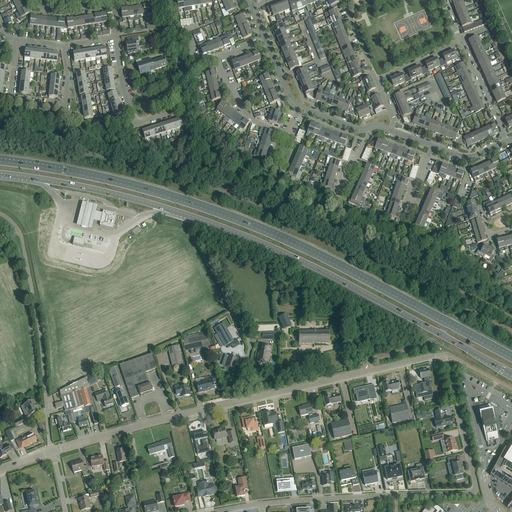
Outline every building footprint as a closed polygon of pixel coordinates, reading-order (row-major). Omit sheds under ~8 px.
[(180,0),(176,0),(178,9),(184,8),(182,0),(180,0)] [(190,7),(188,0),(182,0),(184,8),(184,12),(187,12),(190,11),(189,7),(190,7)] [(298,12),(293,0),(291,0),(292,2),(288,3),(293,14),(296,13),(297,16),(299,15),(298,12)] [(303,8),(299,0),(296,0),(295,0),(293,0),(298,12),(304,10),(303,8)] [(310,11),(305,0),(299,0),(303,8),(306,6),(308,11),(310,11)] [(313,3),(311,0),(305,0),(310,11),(312,10),(310,5),(313,3)] [(339,3),(337,0),(330,0),(328,1),(331,9),(338,7),(337,4),(339,3)] [(289,10),(286,1),(280,3),(284,12),(289,10)] [(284,12),(280,3),(275,5),(279,14),(284,12)] [(464,8),(462,3),(454,6),(456,11),(464,8)] [(26,9),(24,4),(16,8),(12,9),(13,11),(17,10),(18,13),(26,9)] [(143,5),(143,6),(145,15),(144,15),(145,19),(147,19),(151,18),(150,14),(149,5),(149,6),(147,6),(146,4),(143,5)] [(225,7),(221,9),(222,11),(225,9),(227,13),(228,12),(229,15),(234,13),(233,10),(235,9),(233,4),(225,7)] [(275,5),(267,9),(269,15),(272,14),(273,16),(275,15),(278,22),(281,21),(278,14),(279,14),(275,5)] [(18,13),(16,14),(18,19),(19,19),(21,21),(24,20),(26,17),(26,16),(29,14),(30,13),(29,11),(28,8),(26,9),(18,13)] [(467,13),(464,8),(456,11),(458,17),(467,13)] [(338,15),(335,9),(324,14),(326,20),(329,19),(338,15)] [(469,19),(467,13),(458,17),(460,22),(469,19)] [(36,26),(37,17),(34,17),(35,15),(31,15),(30,20),(28,20),(27,29),(32,29),(32,25),(35,26),(36,26)] [(236,20),(237,23),(237,24),(245,20),(243,15),(235,18),(231,20),(232,22),(236,20)] [(338,15),(329,19),(326,20),(328,26),(332,25),(340,21),(338,15)] [(471,24),(469,19),(460,22),(462,28),(465,26),(468,25),(471,24)] [(247,25),(245,20),(237,24),(237,23),(233,25),(234,27),(238,26),(239,29),(247,25)] [(343,27),(340,21),(332,25),(334,30),(343,27)] [(286,28),(284,23),(282,24),(273,28),(274,31),(272,32),(273,34),(286,28)] [(239,29),(235,30),(238,35),(241,34),(249,31),(249,30),(249,29),(250,28),(249,25),(247,25),(239,29)] [(345,33),(343,27),(334,30),(336,36),(345,33)] [(289,28),(286,28),(273,34),(274,36),(276,35),(277,38),(286,35),(284,32),(289,30),(289,28)] [(251,34),(252,33),(251,30),(249,30),(249,31),(241,34),(238,35),(238,37),(242,36),(243,39),(251,36),(251,34)] [(226,37),(225,33),(223,34),(224,38),(221,39),(224,47),(226,46),(227,48),(230,46),(227,37),(226,37)] [(347,39),(345,33),(336,36),(339,42),(347,39)] [(221,39),(220,35),(218,36),(219,40),(216,41),(219,49),(224,47),(221,39)] [(277,44),(293,38),(292,36),(287,38),(286,35),(277,38),(278,42),(277,43),(277,44)] [(125,47),(126,49),(136,47),(136,42),(139,42),(138,37),(127,39),(127,42),(126,42),(126,47),(125,47)] [(216,41),(215,37),(212,38),(214,42),(211,43),(214,51),(219,49),(216,41)] [(479,42),(477,37),(468,41),(471,46),(479,42)] [(294,40),(293,38),(277,44),(278,46),(280,46),(281,49),(290,46),(289,42),(294,40)] [(350,45),(347,39),(339,42),(341,48),(350,45)] [(214,51),(211,43),(210,43),(208,40),(206,40),(208,44),(206,45),(205,45),(209,53),(214,51)] [(200,47),(198,48),(203,59),(205,58),(204,57),(206,56),(209,55),(210,55),(209,53),(205,45),(206,45),(204,41),(202,42),(204,46),(200,47)] [(481,47),(479,42),(471,46),(473,51),(481,47)] [(282,55),(297,49),(296,47),(294,48),(293,44),(290,46),(281,49),(283,53),(281,53),(282,55)] [(352,51),(350,45),(341,48),(343,54),(352,51)] [(137,52),(136,47),(126,49),(126,50),(127,50),(128,55),(129,55),(130,58),(141,56),(140,51),(137,52)] [(484,52),(481,47),(473,51),(475,56),(484,52)] [(298,51),(297,49),(282,55),(282,57),(284,56),(286,60),(294,56),(293,53),(298,51)] [(461,58),(458,52),(455,53),(454,50),(448,53),(452,61),(457,58),(457,60),(461,58)] [(255,51),(252,53),(252,54),(253,54),(256,62),(257,66),(259,65),(258,61),(261,60),(258,52),(256,53),(255,51)] [(354,56),(352,51),(343,54),(346,60),(354,56)] [(486,58),(484,52),(475,56),(478,62),(486,58)] [(452,61),(448,53),(442,56),(443,58),(440,60),(443,66),(446,65),(446,64),(452,61)] [(253,54),(252,54),(247,56),(251,64),(250,64),(252,68),(254,67),(252,63),(256,62),(253,54)] [(286,66),(302,59),(301,57),(298,58),(297,55),(294,56),(286,60),(287,63),(285,64),(286,66)] [(251,64),(247,56),(242,58),(245,66),(247,70),(249,69),(247,66),(250,64),(251,64)] [(357,62),(354,56),(346,60),(348,66),(357,62)] [(151,59),(137,64),(140,75),(167,66),(164,58),(152,62),(151,59)] [(245,66),(242,58),(237,60),(240,68),(241,72),(243,71),(242,68),(245,66)] [(443,66),(440,60),(438,61),(436,58),(430,61),(434,69),(439,66),(440,68),(443,66)] [(489,63),(486,58),(478,62),(480,67),(489,63)] [(301,66),(300,63),(302,61),(302,59),(286,66),(287,68),(288,67),(290,70),(301,66)] [(240,68),(237,60),(235,61),(234,60),(231,61),(235,71),(236,74),(238,73),(237,70),(240,68)] [(434,69),(430,61),(425,64),(426,66),(423,68),(426,74),(429,73),(428,72),(434,69)] [(359,68),(357,62),(348,66),(350,72),(359,68)] [(466,69),(463,63),(454,67),(457,73),(466,69)] [(491,68),(489,63),(480,67),(483,72),(491,68)] [(426,74),(423,68),(420,69),(419,66),(413,69),(417,77),(422,74),(422,76),(426,74)] [(298,76),(296,77),(297,79),(312,73),(312,71),(309,72),(307,68),(305,69),(302,70),(296,73),(298,76)] [(361,74),(359,68),(350,72),(353,78),(361,74)] [(493,73),(491,68),(483,72),(485,77),(493,73)] [(417,77),(413,69),(407,72),(408,74),(406,76),(408,82),(411,81),(411,80),(417,77)] [(466,69),(457,73),(455,74),(456,78),(459,76),(460,79),(468,75),(466,69)] [(206,76),(207,79),(216,77),(215,75),(217,75),(216,71),(206,73),(202,74),(202,76),(206,76)] [(313,75),(312,73),(297,79),(297,81),(299,80),(301,83),(309,80),(308,77),(313,75)] [(496,79),(493,73),(485,77),(487,83),(496,79)] [(260,81),(261,84),(269,81),(269,78),(270,78),(269,74),(259,78),(255,80),(256,82),(260,81)] [(408,82),(406,76),(403,77),(401,74),(396,77),(399,85),(405,82),(405,84),(408,82)] [(471,80),(468,75),(460,79),(462,84),(471,80)] [(367,79),(366,76),(360,79),(361,82),(362,82),(365,87),(372,83),(370,78),(367,79)] [(399,85),(396,77),(390,80),(391,83),(388,84),(391,90),(394,89),(394,87),(399,85)] [(498,84),(496,79),(487,83),(490,88),(498,84)] [(301,89),(317,83),(316,81),(311,83),(309,80),(301,83),(302,87),(300,88),(301,89)] [(474,86),(471,80),(462,84),(465,90),(474,86)] [(271,86),(269,81),(261,84),(257,85),(258,87),(262,86),(263,89),(271,86)] [(317,85),(317,83),(301,89),(302,92),(304,91),(305,94),(311,92),(314,91),(312,87),(317,85)] [(375,90),(372,83),(365,87),(367,93),(366,93),(368,96),(374,93),(372,91),(375,90)] [(501,89),(498,84),(490,88),(492,93),(501,89)] [(273,91),(271,86),(263,89),(260,90),(262,95),(265,94),(273,91)] [(476,92),(474,86),(465,90),(468,96),(476,92)] [(503,94),(501,89),(492,93),(494,98),(503,94)] [(275,94),(276,93),(275,90),(273,91),(265,94),(267,99),(276,96),(275,96),(275,94)] [(325,106),(331,90),(329,90),(327,95),(324,93),(320,102),(324,104),(323,105),(325,106)] [(331,90),(325,106),(327,107),(328,105),(331,106),(335,97),(336,94),(332,93),(333,91),(331,90)] [(318,91),(317,95),(311,92),(305,94),(307,99),(314,102),(316,103),(317,101),(320,102),(324,93),(318,91)] [(479,97),(476,92),(468,96),(470,101),(479,97)] [(222,99),(222,96),(221,93),(219,93),(219,94),(211,96),(211,95),(207,96),(208,102),(222,99)] [(375,96),(374,93),(368,96),(369,99),(370,99),(373,105),(380,101),(378,95),(375,96)] [(394,103),(409,97),(409,95),(404,97),(402,93),(393,97),(395,100),(393,101),(394,103)] [(336,110),(342,94),(340,94),(338,99),(335,97),(331,106),(334,108),(334,109),(336,110)] [(342,110),(345,102),(342,100),(344,95),(342,94),(336,110),(338,111),(338,109),(342,110)] [(505,99),(503,94),(494,98),(497,103),(505,99)] [(277,99),(278,99),(277,95),(275,96),(276,96),(267,99),(264,101),(265,103),(268,101),(270,105),(278,102),(277,99)] [(413,95),(409,97),(394,103),(395,105),(396,104),(398,107),(406,104),(405,101),(413,97),(413,95)] [(481,103),(479,97),(470,101),(473,107),(481,103)] [(226,104),(223,101),(217,109),(217,110),(214,113),(216,114),(218,111),(221,113),(227,106),(225,105),(226,104)] [(383,107),(380,101),(373,105),(375,110),(374,111),(376,114),(382,111),(381,108),(383,107)] [(354,109),(350,107),(351,104),(345,102),(342,110),(345,112),(344,114),(347,114),(359,119),(355,111),(354,109)] [(370,114),(366,106),(362,107),(360,102),(358,103),(365,119),(367,118),(366,116),(370,114)] [(365,119),(358,103),(356,104),(358,109),(355,111),(359,119),(362,118),(363,119),(365,119)] [(473,107),(469,109),(471,112),(475,111),(476,113),(484,109),(481,103),(473,107)] [(408,107),(406,104),(398,107),(399,111),(397,112),(398,113),(411,108),(414,107),(413,105),(408,107)] [(226,117),(231,110),(227,106),(221,113),(219,116),(220,117),(223,114),(225,116),(226,117)] [(411,111),(411,108),(398,113),(399,115),(401,115),(402,118),(408,116),(413,114),(411,111)] [(271,112),(270,116),(278,118),(279,116),(280,117),(281,113),(272,110),(271,110),(268,109),(267,111),(271,112)] [(230,120),(236,113),(231,110),(226,117),(225,116),(223,119),(227,123),(230,120)] [(235,123),(240,116),(236,113),(230,120),(227,123),(229,124),(232,126),(234,123),(235,123)] [(279,122),(280,119),(278,118),(270,116),(266,114),(265,116),(269,118),(268,121),(276,124),(277,122),(279,122)] [(422,130),(428,114),(426,114),(424,119),(421,117),(418,126),(421,127),(420,129),(422,130)] [(428,130),(432,121),(428,120),(430,115),(428,114),(422,130),(424,131),(425,129),(428,130)] [(404,123),(411,126),(413,127),(414,125),(418,126),(421,117),(416,115),(414,118),(408,116),(402,118),(404,123)] [(244,120),(240,116),(235,123),(234,123),(232,126),(234,128),(236,125),(239,127),(244,120)] [(247,122),(248,121),(245,118),(244,120),(239,127),(236,130),(238,131),(241,128),(244,130),(249,123),(247,122)] [(433,134),(439,118),(437,118),(435,123),(432,121),(428,130),(432,132),(431,133),(433,134)] [(439,134),(442,126),(439,124),(441,119),(439,118),(433,134),(435,135),(435,133),(439,134)] [(495,124),(491,126),(489,121),(487,122),(494,137),(496,136),(495,134),(498,133),(495,124)] [(316,126),(315,126),(314,125),(314,124),(311,122),(307,132),(306,136),(308,137),(309,133),(312,134),(313,134),(316,126)] [(444,138),(450,122),(448,122),(446,127),(442,126),(439,134),(442,136),(442,138),(444,138)] [(450,138),(453,130),(450,128),(452,123),(450,122),(444,138),(446,139),(446,137),(450,138)] [(494,137),(487,122),(485,123),(487,128),(484,129),(488,138),(491,136),(492,138),(494,137)] [(318,136),(321,128),(319,127),(320,126),(316,124),(315,126),(316,126),(313,134),(312,134),(311,138),(313,139),(315,135),(318,136)] [(488,138),(484,129),(481,131),(478,126),(477,127),(484,142),(485,141),(485,139),(488,138)] [(484,142),(477,127),(475,127),(477,133),(474,134),(478,142),(481,141),(481,143),(484,142)] [(323,138),(326,130),(321,128),(318,136),(316,140),(318,141),(320,137),(323,138)] [(265,132),(264,135),(263,136),(272,138),(272,136),(274,137),(275,133),(265,130),(261,129),(261,131),(265,132)] [(328,140),(331,132),(326,130),(323,138),(321,142),(324,143),(325,139),(328,140)] [(452,141),(454,142),(467,147),(463,139),(462,137),(457,135),(459,132),(453,130),(450,138),(453,140),(452,141)] [(473,147),(466,131),(464,132),(466,137),(463,139),(467,147),(471,146),(471,147),(473,147)] [(478,142),(474,134),(470,135),(468,131),(466,131),(473,147),(475,146),(474,144),(478,142)] [(328,140),(327,144),(329,145),(329,143),(333,145),(333,142),(334,142),(337,134),(331,132),(328,140)] [(270,144),(272,138),(263,136),(264,135),(260,134),(259,136),(263,138),(262,141),(270,144)] [(342,136),(337,134),(334,142),(333,142),(333,145),(332,146),(334,147),(335,143),(339,144),(342,136)] [(339,144),(337,148),(339,149),(341,145),(344,146),(347,139),(353,141),(354,139),(348,137),(347,138),(345,137),(346,136),(342,135),(342,134),(342,136),(339,144)] [(268,149),(270,144),(262,141),(258,139),(257,142),(261,143),(260,146),(268,149)] [(383,142),(381,141),(382,140),(378,139),(377,143),(373,141),(371,147),(375,148),(373,152),(375,153),(377,149),(380,150),(380,151),(383,142)] [(385,153),(389,144),(386,143),(387,142),(383,141),(383,142),(380,151),(380,150),(378,154),(379,154),(381,155),(382,151),(385,152),(385,153)] [(391,155),(394,146),(389,144),(385,153),(385,152),(384,156),(386,157),(387,153),(390,154),(391,155)] [(267,154),(268,149),(260,146),(256,145),(256,147),(259,148),(258,151),(258,152),(267,154)] [(390,154),(389,158),(391,159),(394,160),(396,156),(396,157),(399,148),(394,146),(391,155),(390,154)] [(296,152),(297,153),(297,152),(305,156),(309,158),(310,156),(306,154),(308,151),(300,147),(298,147),(297,149),(296,152)] [(401,159),(404,150),(399,148),(396,157),(396,156),(394,160),(396,161),(398,157),(401,158),(401,159)] [(255,150),(253,156),(256,157),(265,160),(266,160),(268,154),(267,154),(258,152),(258,151),(255,150)] [(410,152),(409,152),(404,150),(401,159),(401,158),(399,162),(402,163),(403,159),(406,160),(406,161),(410,152)] [(412,153),(413,152),(410,151),(409,152),(410,152),(406,161),(406,160),(405,164),(407,165),(408,161),(412,163),(415,154),(412,153)] [(304,159),(305,156),(297,152),(297,153),(295,158),(303,161),(307,163),(308,161),(304,159)] [(310,156),(309,158),(317,161),(320,153),(315,152),(313,157),(310,155),(310,156)] [(327,161),(326,164),(330,165),(330,166),(338,168),(339,169),(340,167),(341,163),(340,163),(341,161),(328,156),(327,160),(327,161)] [(295,158),(293,163),(301,166),(304,168),(306,169),(307,167),(305,166),(302,164),(303,161),(295,158)] [(496,159),(493,160),(493,159),(490,160),(490,162),(491,162),(494,170),(496,173),(498,172),(496,169),(499,167),(496,159)] [(491,162),(490,162),(486,164),(489,172),(491,176),(493,175),(491,171),(494,170),(491,162)] [(299,170),(301,166),(293,163),(291,168),(299,171),(299,172),(302,173),(303,171),(299,170)] [(444,175),(448,167),(445,166),(446,165),(443,163),(439,173),(438,177),(443,179),(444,175)] [(336,174),(338,168),(330,166),(330,165),(326,164),(325,166),(329,168),(328,171),(336,174)] [(489,172),(486,164),(480,166),(484,174),(485,178),(487,177),(486,173),(489,172)] [(364,166),(363,169),(364,170),(372,174),(376,175),(377,173),(373,171),(375,168),(367,165),(366,167),(364,166)] [(484,174),(480,166),(475,169),(479,177),(481,180),(482,179),(481,176),(484,174)] [(288,169),(287,173),(296,177),(300,178),(301,176),(297,175),(299,172),(299,171),(291,168),(289,167),(288,169)] [(450,177),(453,169),(448,167),(444,175),(443,179),(445,180),(446,176),(449,177),(450,177)] [(479,177),(475,169),(473,170),(472,168),(469,170),(475,183),(481,180),(479,177)] [(322,169),(321,171),(323,172),(327,173),(326,176),(335,179),(336,174),(328,171),(324,169),(324,170),(322,169)] [(458,171),(453,169),(450,177),(449,177),(448,181),(450,182),(452,178),(455,179),(458,171)] [(462,171),(459,169),(458,169),(458,171),(455,179),(453,183),(455,183),(457,180),(460,181),(463,173),(461,172),(462,171)] [(372,174),(364,170),(362,175),(370,179),(373,180),(374,178),(371,177),(372,174)] [(333,184),(335,179),(326,176),(322,175),(322,177),(325,178),(324,181),(324,182),(333,184)] [(370,179),(362,175),(360,180),(368,184),(371,185),(372,183),(369,182),(370,179)] [(398,180),(397,183),(405,186),(406,184),(407,184),(408,180),(395,176),(394,178),(398,180)] [(334,184),(333,184),(324,182),(324,181),(321,180),(320,182),(324,183),(323,187),(331,190),(332,187),(333,188),(334,184)] [(368,184),(360,180),(357,185),(365,189),(369,191),(370,189),(366,187),(368,184)] [(403,191),(405,186),(397,183),(393,181),(392,184),(396,185),(395,188),(403,191)] [(364,192),(365,189),(357,185),(355,190),(363,194),(367,196),(368,194),(364,192)] [(402,196),(403,191),(395,188),(391,187),(391,189),(394,190),(393,193),(393,194),(402,196)] [(429,189),(427,194),(429,195),(437,198),(440,200),(443,195),(431,189),(431,190),(429,189)] [(362,197),(363,194),(355,190),(353,196),(361,199),(364,201),(365,199),(362,197)] [(400,202),(402,196),(393,194),(393,193),(390,192),(389,194),(393,196),(392,199),(400,202)] [(506,197),(507,197),(505,193),(503,194),(504,198),(501,199),(505,207),(510,205),(506,197)] [(435,201),(437,198),(429,195),(426,200),(434,203),(434,204),(438,205),(439,203),(435,201)] [(351,197),(349,200),(355,203),(354,205),(361,208),(362,206),(364,201),(361,199),(353,196),(352,198),(351,197)] [(501,199),(500,196),(498,197),(499,200),(496,202),(500,210),(505,207),(501,199)] [(387,200),(386,203),(390,204),(398,207),(400,202),(392,199),(388,198),(387,200)] [(491,204),(495,212),(496,213),(497,213),(500,211),(501,211),(500,210),(496,202),(495,198),(493,199),(494,203),(491,204)] [(434,203),(426,200),(424,205),(432,208),(432,209),(436,210),(438,211),(438,209),(436,208),(437,208),(433,207),(434,204),(434,203)] [(465,204),(467,209),(476,207),(475,204),(476,203),(474,202),(474,201),(465,204)] [(490,201),(483,204),(484,208),(486,207),(489,214),(490,214),(490,216),(492,215),(495,214),(496,213),(495,212),(491,204),(490,201)] [(82,203),(77,226),(91,229),(93,221),(101,223),(103,214),(95,212),(97,206),(82,203)] [(386,203),(385,205),(389,206),(388,209),(388,210),(396,212),(397,212),(398,213),(400,207),(398,207),(390,204),(386,203)] [(431,212),(432,209),(432,208),(424,205),(422,210),(430,214),(433,215),(434,213),(431,212)] [(395,216),(397,216),(398,213),(397,212),(396,212),(388,210),(388,209),(384,208),(384,210),(388,212),(386,215),(395,218),(395,216)] [(430,214),(422,210),(420,215),(428,219),(427,219),(431,220),(432,218),(428,217),(430,214)] [(113,229),(116,214),(103,211),(102,215),(99,226),(113,229)] [(477,212),(468,215),(464,216),(466,221),(479,218),(478,216),(479,214),(477,213),(477,212)] [(426,222),(427,219),(428,219),(420,215),(419,217),(417,217),(416,220),(417,221),(417,220),(425,224),(429,226),(430,224),(426,222)] [(471,222),(467,223),(468,225),(472,224),(473,227),(481,225),(480,223),(482,222),(481,219),(471,222)] [(424,227),(425,224),(417,220),(417,221),(416,222),(415,222),(413,225),(427,231),(427,229),(424,227)] [(484,230),(483,225),(482,224),(481,225),(473,227),(469,228),(469,230),(473,229),(474,233),(482,230),(484,230)] [(485,233),(484,230),(482,230),(474,233),(470,234),(471,236),(475,235),(476,238),(484,236),(483,234),(485,233)] [(486,239),(486,235),(485,235),(484,236),(476,238),(472,239),(472,241),(476,240),(477,244),(486,241),(485,239),(486,239)] [(74,238),(72,244),(84,247),(85,241),(74,238)] [(504,247),(502,239),(500,240),(499,238),(496,239),(497,244),(499,249),(500,253),(502,252),(501,248),(504,247)] [(476,254),(483,258),(485,255),(489,248),(484,245),(482,250),(479,248),(476,254)] [(492,255),(494,250),(489,248),(485,255),(490,258),(488,261),(491,262),(494,257),(492,255)] [(291,326),(285,312),(277,315),(283,329),(291,326)] [(234,342),(223,324),(214,329),(224,347),(230,344),(234,342)] [(329,343),(329,331),(299,332),(299,344),(329,343)] [(186,335),(182,337),(185,351),(190,350),(209,346),(207,335),(197,338),(191,339),(187,340),(186,335)] [(268,364),(271,347),(262,345),(260,352),(258,352),(256,362),(268,364)] [(183,366),(178,346),(168,348),(173,368),(183,366)] [(140,395),(152,391),(150,383),(149,384),(145,373),(157,369),(151,354),(119,365),(128,391),(131,399),(140,395)] [(224,360),(222,365),(225,366),(225,367),(230,369),(232,369),(234,370),(235,364),(236,364),(238,359),(231,357),(226,355),(224,360)] [(430,377),(428,369),(419,371),(421,380),(425,379),(426,384),(414,387),(417,399),(433,396),(431,388),(429,389),(429,386),(430,386),(429,380),(430,380),(430,377)] [(94,375),(87,378),(89,386),(97,382),(94,375)] [(122,385),(118,376),(112,378),(116,388),(122,385)] [(100,424),(90,388),(89,386),(87,378),(87,377),(65,388),(59,391),(62,402),(55,404),(56,409),(64,407),(65,412),(70,410),(71,413),(83,410),(82,410),(85,409),(86,413),(91,412),(94,425),(100,424)] [(213,383),(216,383),(215,377),(211,378),(211,377),(203,378),(204,382),(196,384),(198,393),(209,390),(214,389),(214,387),(214,385),(213,385),(213,383)] [(384,393),(386,393),(386,394),(387,394),(389,394),(390,393),(389,392),(391,392),(391,391),(399,389),(398,381),(389,383),(389,381),(382,383),(384,393)] [(353,389),(354,395),(356,395),(357,400),(368,398),(369,401),(375,400),(373,393),(375,392),(373,385),(368,386),(369,388),(367,389),(366,387),(353,390),(353,389)] [(179,386),(174,387),(175,389),(176,395),(181,394),(181,397),(190,395),(188,386),(179,388),(179,386)] [(103,399),(106,407),(113,405),(111,397),(107,399),(106,397),(107,397),(105,391),(95,394),(97,401),(103,399)] [(117,393),(116,394),(119,401),(121,408),(127,406),(127,405),(128,405),(123,391),(117,393)] [(325,407),(327,406),(328,407),(328,408),(330,407),(331,406),(331,405),(333,405),(333,404),(341,402),(339,395),(331,397),(330,395),(323,396),(325,407)] [(39,412),(37,408),(36,408),(33,401),(24,405),(27,412),(24,413),(26,418),(39,412)] [(313,416),(310,405),(298,408),(300,416),(308,414),(309,417),(308,417),(310,424),(320,422),(318,415),(313,416)] [(410,420),(406,405),(389,409),(392,424),(410,420)] [(490,405),(479,408),(480,413),(487,442),(498,439),(497,433),(498,433),(497,431),(496,431),(495,424),(495,421),(492,411),(491,411),(490,405)] [(87,417),(86,414),(86,413),(85,409),(82,410),(83,410),(71,413),(72,414),(73,420),(72,420),(73,423),(74,424),(78,422),(79,428),(87,426),(85,418),(87,417)] [(448,417),(443,418),(443,416),(442,410),(435,412),(437,420),(434,420),(436,428),(439,428),(439,429),(440,429),(442,429),(443,428),(443,427),(450,425),(448,417)] [(282,421),(277,422),(275,413),(268,414),(267,413),(262,414),(264,425),(269,424),(269,425),(273,424),(272,424),(275,423),(278,434),(284,432),(282,421)] [(61,418),(56,419),(59,428),(59,430),(62,429),(63,432),(71,430),(70,425),(67,425),(66,423),(63,424),(61,418)] [(244,427),(247,426),(247,429),(251,428),(251,431),(258,430),(256,422),(253,422),(253,420),(251,421),(251,420),(249,420),(249,418),(242,420),(244,427)] [(351,435),(348,420),(331,424),(334,439),(351,435)] [(236,443),(233,431),(227,433),(225,434),(224,427),(220,428),(220,430),(213,432),(215,441),(227,438),(227,436),(228,436),(230,444),(236,443)] [(10,430),(6,432),(10,441),(15,439),(10,430)] [(206,433),(193,435),(195,441),(202,440),(203,447),(196,448),(197,455),(210,452),(206,433)] [(20,439),(16,441),(19,448),(24,446),(24,447),(29,445),(29,444),(37,441),(34,434),(31,436),(30,435),(26,437),(21,439),(20,439)] [(263,438),(257,439),(259,452),(266,450),(263,438)] [(445,440),(446,447),(445,447),(447,453),(457,451),(456,446),(456,447),(454,438),(445,440)] [(170,439),(169,440),(162,442),(157,444),(157,445),(154,446),(154,445),(147,447),(148,450),(148,451),(148,452),(149,451),(149,455),(167,450),(170,458),(174,457),(172,448),(170,439)] [(304,446),(292,449),(294,460),(311,457),(309,445),(308,445),(307,443),(303,443),(304,446)] [(6,454),(12,451),(8,445),(3,448),(2,447),(0,447),(0,458),(6,455),(6,454)] [(505,448),(490,475),(511,489),(511,501),(507,508),(511,502),(511,449),(511,451),(505,448)] [(116,450),(119,463),(126,461),(125,457),(126,457),(125,453),(124,453),(124,449),(116,450)] [(107,462),(103,462),(102,456),(96,457),(90,458),(92,467),(103,465),(104,471),(109,470),(107,462)] [(461,466),(460,461),(456,462),(454,463),(453,457),(447,459),(448,464),(452,464),(452,468),(451,468),(452,472),(453,472),(455,476),(457,481),(463,479),(462,475),(463,474),(462,469),(462,466),(461,466)] [(71,464),(73,473),(81,470),(83,477),(89,475),(87,466),(84,467),(82,460),(71,464)] [(424,479),(423,476),(428,475),(425,464),(421,465),(422,470),(417,470),(417,468),(412,469),(413,471),(408,472),(410,482),(424,479)] [(402,477),(400,465),(394,466),(394,465),(390,466),(390,467),(385,469),(387,480),(402,477)] [(359,485),(356,474),(355,475),(353,470),(348,471),(348,470),(345,471),(339,473),(341,482),(352,480),(353,486),(359,485)] [(334,482),(333,473),(328,474),(328,476),(322,477),(322,479),(322,481),(323,481),(323,486),(328,486),(328,484),(331,484),(331,482),(334,482)] [(363,475),(365,486),(374,484),(374,485),(381,484),(379,473),(376,474),(375,473),(363,475)] [(248,490),(247,487),(246,478),(238,479),(239,488),(236,488),(237,498),(238,497),(238,498),(241,498),(241,497),(245,496),(244,493),(245,493),(244,492),(244,491),(248,490)] [(288,483),(277,484),(278,491),(291,490),(291,486),(294,486),(293,479),(288,479),(288,483)] [(311,481),(311,483),(302,483),(302,490),(307,490),(309,490),(312,490),(312,487),(315,487),(314,480),(311,481)] [(198,483),(199,488),(196,489),(197,498),(203,496),(203,498),(210,496),(210,495),(216,494),(214,485),(208,486),(207,483),(208,483),(207,482),(207,481),(198,483)] [(27,511),(36,511),(36,510),(33,511),(32,507),(37,505),(36,500),(35,497),(34,491),(33,491),(31,491),(31,492),(26,493),(29,507),(30,507),(30,510),(27,511)] [(90,509),(88,499),(99,496),(97,492),(90,494),(90,497),(78,499),(79,503),(80,503),(81,511),(90,509)] [(179,496),(179,497),(173,498),(173,499),(172,499),(173,503),(174,503),(174,504),(175,508),(184,506),(183,502),(185,501),(190,500),(189,493),(179,496)] [(157,495),(158,501),(156,501),(147,503),(148,504),(144,504),(143,504),(144,511),(149,511),(150,511),(153,511),(158,511),(156,504),(158,503),(159,503),(164,502),(163,494),(157,495)] [(132,511),(132,510),(132,509),(131,505),(135,504),(134,497),(126,498),(127,506),(128,506),(129,509),(126,510),(126,511),(121,511),(132,511)] [(9,501),(3,503),(6,511),(7,511),(12,511),(9,501)]
